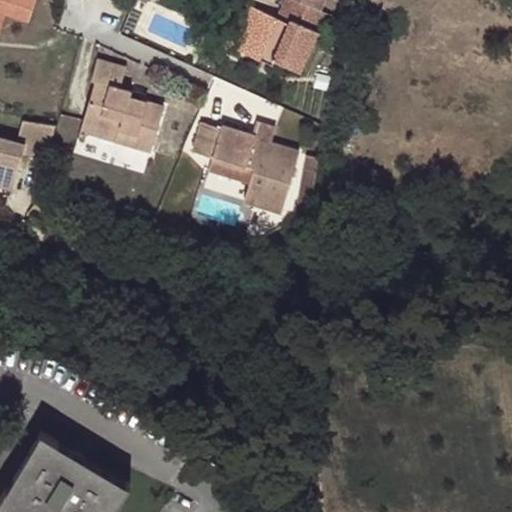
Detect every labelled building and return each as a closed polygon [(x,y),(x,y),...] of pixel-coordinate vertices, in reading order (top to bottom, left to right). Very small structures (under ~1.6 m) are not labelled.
[(0,0),(0,2),(9,5),(32,12),(36,0),(0,0)] [(296,1),(293,0),(282,0),(274,19),(285,25),(296,1)] [(293,0),(296,1),(317,10),(320,0),(293,0)] [(293,72),(320,12),(317,10),(296,1),(285,25),(274,19),(248,8),(240,25),(229,49),(266,66),(269,60),(293,72)] [(0,23),(2,25),(9,5),(0,2),(0,23)] [(240,25),(248,8),(239,4),(220,45),(229,49),(240,25)] [(107,130),(105,139),(140,147),(151,104),(127,98),(117,95),(118,88),(107,86),(111,67),(83,60),(77,81),(82,83),(71,123),(107,130)] [(129,91),(118,88),(117,95),(127,98),(129,91)] [(0,179),(26,186),(38,138),(55,142),(60,124),(29,116),(23,136),(0,130),(0,179)] [(245,163),(241,177),(238,193),(275,202),(288,141),(243,130),(244,127),(211,119),(210,123),(190,118),(183,147),(204,152),(245,163)] [(69,131),(105,139),(107,130),(71,123),(69,131)] [(200,167),(241,177),(245,163),(204,152),(200,167)] [(0,499),(0,511),(1,511),(118,511),(133,491),(45,432),(0,499)]
